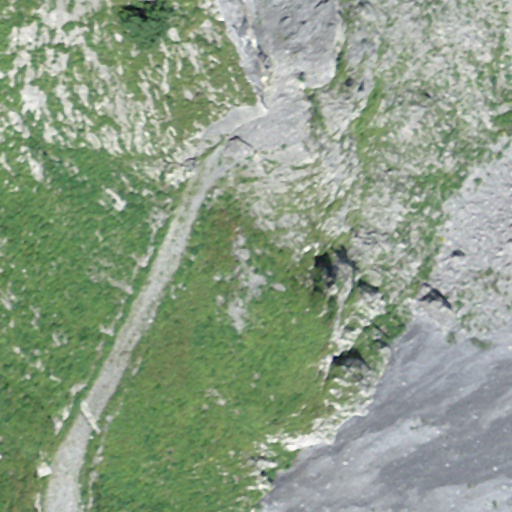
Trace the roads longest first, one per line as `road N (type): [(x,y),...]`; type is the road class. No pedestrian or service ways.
road 1 (track): [(216,160),(79,439),(64,511)]
road 2 (track): [(193,206),(90,46),(74,0)]
